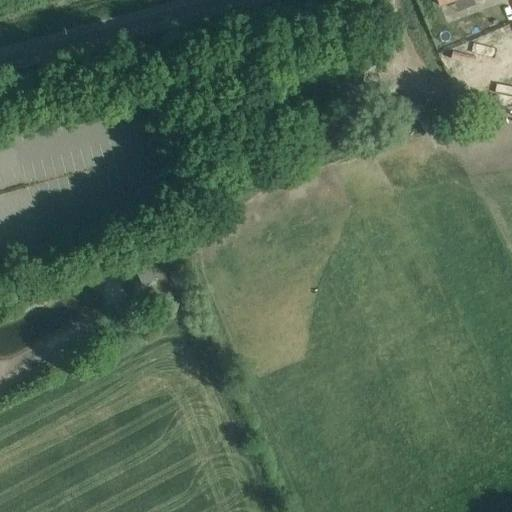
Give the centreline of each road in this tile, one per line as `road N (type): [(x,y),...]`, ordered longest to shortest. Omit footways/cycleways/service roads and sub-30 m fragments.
road 1 (unclassified): [(223,0),(0,60)]
road 2 (track): [(401,0),(414,46),(400,77),(409,101),(439,128)]
